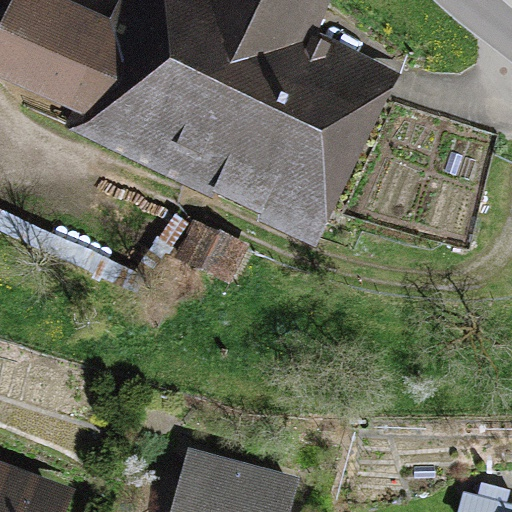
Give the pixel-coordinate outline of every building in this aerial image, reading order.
[(222,0),(215,15),(183,0),(126,0),(105,45),(12,0),(0,0),(0,62),(80,102),(71,119),(292,225),(359,85),(300,56),(326,0),(222,0)] [(193,233),(186,258),(231,272),(239,247),(193,233)] [(181,511),(283,511),(290,487),(193,463),(181,511)] [(52,511),(56,502),(0,481),(0,511),(52,511)] [(511,511),(511,510),(466,499),(462,511),(511,511)]
